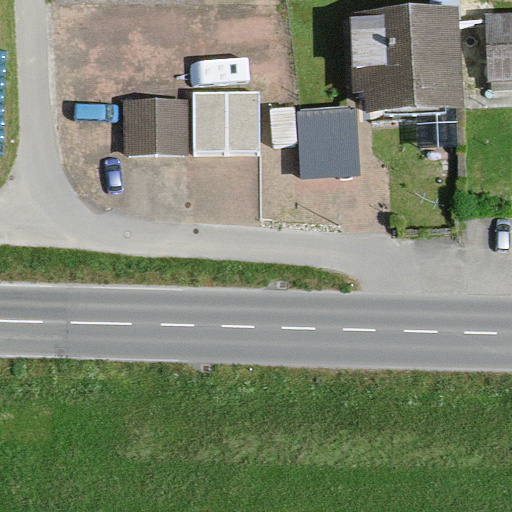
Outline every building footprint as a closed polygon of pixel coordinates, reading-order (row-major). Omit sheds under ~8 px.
[(489,0),(426,0),(428,16),(459,14),(460,30),(486,29),(486,18),(491,18),(489,0)] [(365,122),(467,117),(460,30),(459,14),(428,16),(349,20),(351,65),(353,102),(363,101),(365,122)] [(511,17),(491,18),(486,18),(486,29),(487,88),(511,86),(511,17)] [(258,143),(259,86),(198,85),(197,142),(258,143)] [(153,160),(188,160),(188,104),(124,104),(125,161),(153,160)] [(358,138),(357,112),(298,115),(301,183),(360,180),(358,138)]
